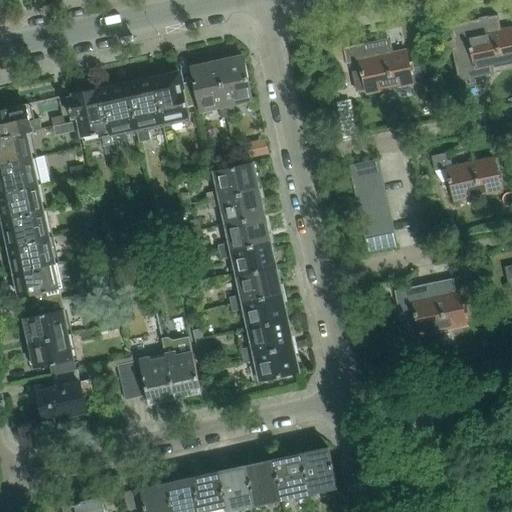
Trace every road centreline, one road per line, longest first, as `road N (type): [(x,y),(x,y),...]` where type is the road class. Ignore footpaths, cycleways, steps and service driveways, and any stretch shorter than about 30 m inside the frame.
road 1 (residential): [(0,484),(349,407)]
road 2 (unclassified): [(0,56),(264,0)]
road 3 (residential): [(296,163),(267,0)]
road 4 (residential): [(324,285),(296,163)]
road 5 (residential): [(349,407),(324,285)]
